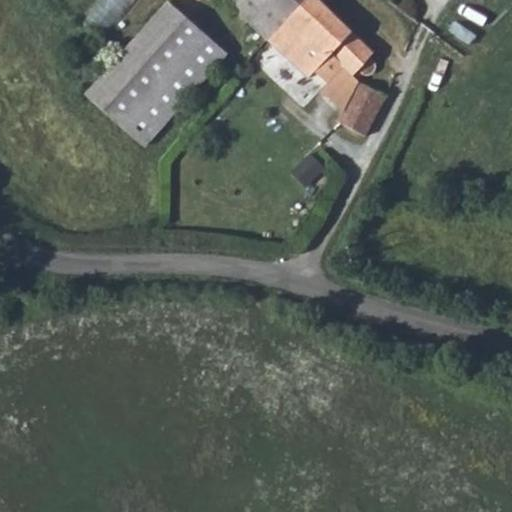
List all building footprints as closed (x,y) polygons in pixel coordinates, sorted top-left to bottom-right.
[(223,50),(172,0),(165,0),(82,93),(138,144),(223,50)] [(97,0),(82,14),(99,32),(133,0),(97,0)] [(222,0),(266,42),(307,0),(222,0)] [(324,10),(314,0),(307,0),(266,42),(287,61),(293,55),(287,49),(324,10)] [(287,49),(293,55),(287,61),(306,79),(312,73),(324,84),(341,67),(351,76),(356,70),(357,72),(357,73),(359,74),(361,75),(364,76),(366,76),(369,74),(371,73),(372,71),(372,70),(372,69),(373,68),(373,66),(372,65),(372,64),(372,63),(371,62),(371,61),(369,59),(366,59),(370,54),(324,10),(287,49)] [(354,83),(333,121),(360,138),(381,98),(354,83)] [(312,151),(293,169),(308,184),(327,166),(312,151)]
